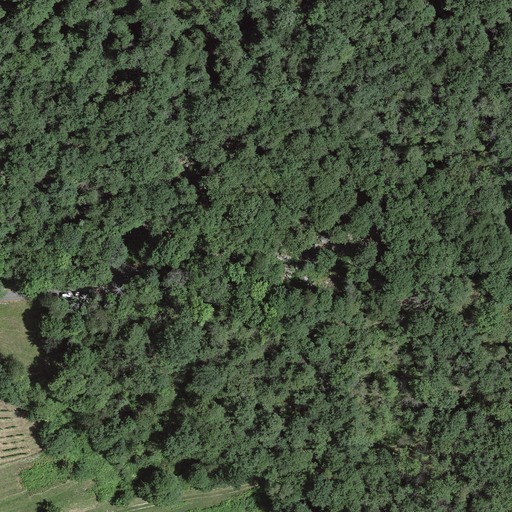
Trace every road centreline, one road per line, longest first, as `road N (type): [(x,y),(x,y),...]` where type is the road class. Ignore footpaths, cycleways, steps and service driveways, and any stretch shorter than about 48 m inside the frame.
road 1 (unclassified): [(0,295),(83,286),(197,258),(209,246),(197,234),(155,223),(0,216)]
road 2 (track): [(131,511),(335,457),(403,447),(511,462)]
